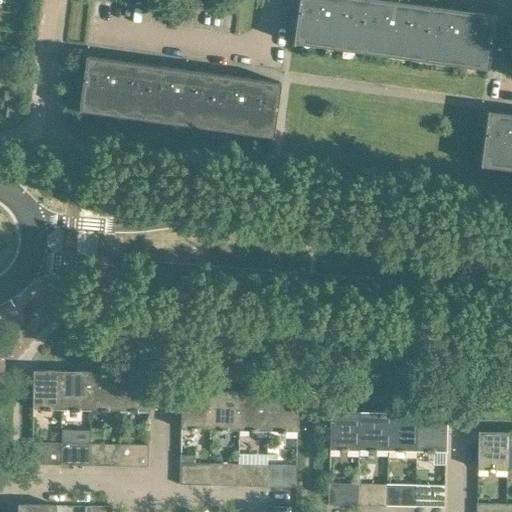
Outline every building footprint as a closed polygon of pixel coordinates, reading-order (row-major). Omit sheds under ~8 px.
[(363,0),(297,0),(292,44),(294,44),(295,38),(313,41),(313,46),(338,49),(338,44),(357,47),(363,0)] [(408,3),(398,2),(385,0),(363,0),(357,47),(356,52),(358,52),(359,47),(378,50),(377,54),(402,58),(402,53),(421,56),(421,60),(428,6),(408,3)] [(31,2),(22,1),(20,13),(29,14),(31,2)] [(463,11),(428,6),(421,60),(422,61),(423,56),(442,59),(441,63),(466,66),(467,62),(485,64),(485,70),(486,70),(494,15),(473,12),(463,11)] [(11,56),(9,65),(21,67),(23,57),(11,56)] [(83,70),(82,74),(77,111),(79,112),(80,106),(99,108),(98,113),(123,116),(124,111),(142,114),(149,64),(85,56),(83,70)] [(206,128),(214,73),(149,64),(142,114),(143,114),(142,119),(144,119),(144,114),(163,117),(162,122),(187,125),(188,121),(207,123),(206,128)] [(270,137),(272,138),(280,82),(214,73),(206,128),(208,128),(208,123),(227,126),(227,131),(251,134),(252,129),(271,132),(270,137)] [(18,117),(19,106),(8,105),(6,116),(18,117)] [(484,129),(479,166),(481,166),(481,161),(500,163),(500,168),(511,169),(511,114),(486,111),(484,129)] [(61,371),(33,370),(33,375),(32,408),(61,409),(61,371)] [(61,371),(61,409),(90,409),(90,371),(61,371)] [(90,371),(90,409),(119,410),(120,372),(90,371)] [(148,411),(149,390),(149,373),(120,372),(119,410),(148,411)] [(210,429),(211,391),(181,391),(180,428),(210,429)] [(210,429),(238,430),(239,392),(211,391),(210,429)] [(239,392),(238,430),(267,430),(268,392),(239,392)] [(267,430),(297,431),(297,411),(298,393),(268,392),(267,430)] [(358,411),(351,411),(329,411),(329,449),(351,449),(358,449),(358,411)] [(358,449),(387,450),(388,412),(358,411),(358,449)] [(387,450),(415,451),(416,413),(388,412),(387,450)] [(445,451),(446,430),(446,413),(416,413),(415,451),(445,451)] [(507,432),(478,431),(477,469),(507,470),(507,432)] [(60,465),(60,443),(31,442),(31,464),(60,465)] [(60,465),(88,465),(89,443),(60,443),(60,465)] [(117,466),(118,444),(89,443),(88,465),(117,466)] [(148,445),(118,444),(117,466),(147,466),(148,445)] [(179,484),(208,485),(209,463),(179,462),(179,484)] [(237,464),(209,463),(208,485),(237,486),(237,464)] [(266,464),(237,464),(237,486),(266,486),(266,464)] [(296,465),(266,464),(266,486),(295,487),(296,465)] [(357,483),(351,483),(328,483),(328,491),(327,505),(357,505),(357,483)] [(357,505),(386,506),(386,484),(357,483),(357,505)] [(415,485),(386,484),(386,506),(414,507),(415,485)] [(444,485),(415,485),(414,507),(444,507),(444,485)] [(475,511),(506,511),(506,504),(476,503),(475,511)]
